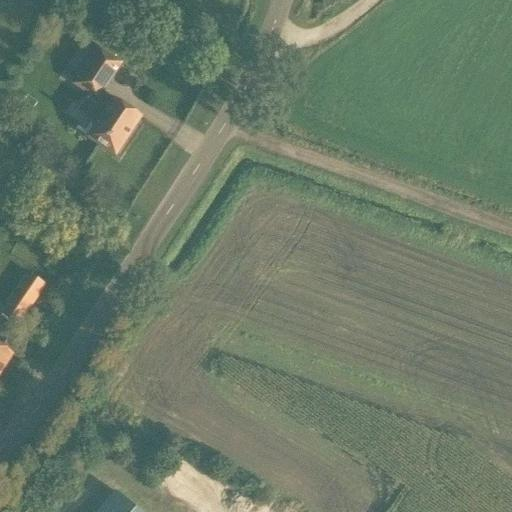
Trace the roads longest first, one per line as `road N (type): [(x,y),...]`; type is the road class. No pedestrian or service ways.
road 1 (unclassified): [(0,439),(71,364),(257,79),(279,0)]
road 2 (track): [(233,113),(511,238)]
